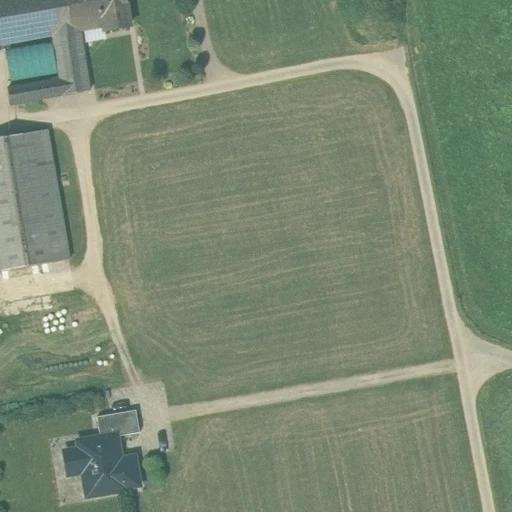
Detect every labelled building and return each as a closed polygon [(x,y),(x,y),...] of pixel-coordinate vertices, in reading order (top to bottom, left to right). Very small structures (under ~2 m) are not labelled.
[(66,0),(0,0),(0,45),(52,36),(71,33),(66,0)] [(66,0),(71,33),(80,31),(104,27),(104,31),(129,26),(125,0),(66,0)] [(71,33),(52,36),(59,79),(7,88),(10,105),(89,91),(84,55),(94,53),(91,35),(81,37),(80,31),(71,33)] [(25,78),(24,50),(12,50),(13,79),(25,78)] [(47,130),(0,138),(0,271),(69,259),(47,130)] [(97,417),(100,435),(118,432),(118,436),(140,433),(137,411),(97,417)] [(82,476),(86,499),(128,492),(127,487),(139,485),(134,456),(122,458),(118,436),(118,432),(100,435),(76,440),(77,447),(63,450),(68,478),(82,476)]
